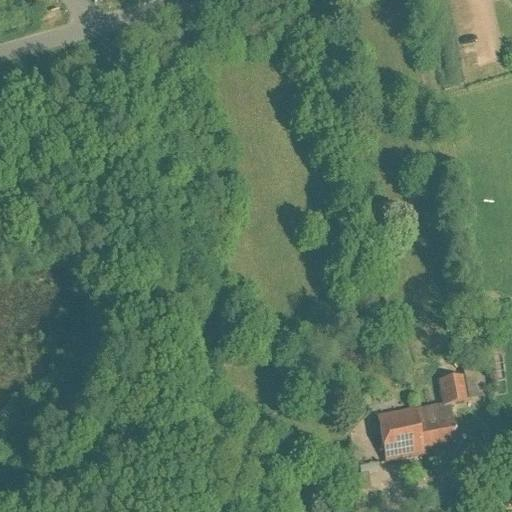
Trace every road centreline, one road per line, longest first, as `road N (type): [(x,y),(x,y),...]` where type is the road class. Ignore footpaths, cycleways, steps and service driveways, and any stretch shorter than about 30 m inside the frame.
road 1 (unclassified): [(0,53),(185,0)]
road 2 (residential): [(511,476),(458,481),(373,511)]
